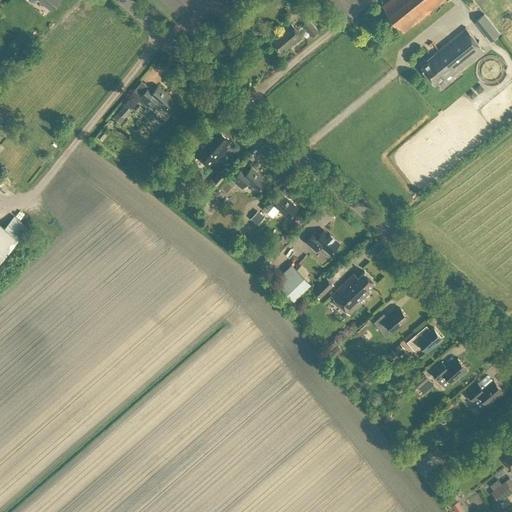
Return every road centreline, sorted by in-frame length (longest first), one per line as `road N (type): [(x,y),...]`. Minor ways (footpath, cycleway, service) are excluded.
road 1 (tertiary): [(511,340),(123,0)]
road 2 (track): [(371,0),(240,101)]
